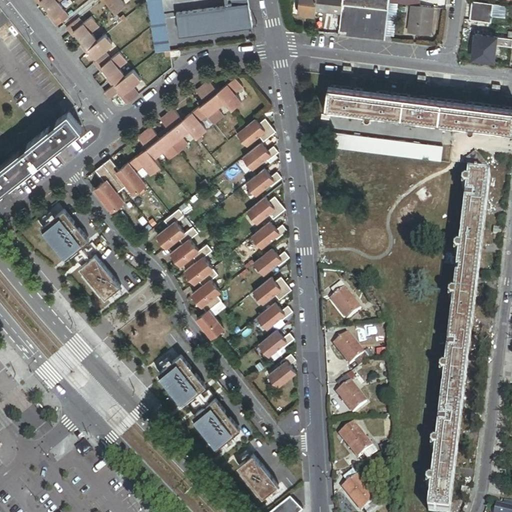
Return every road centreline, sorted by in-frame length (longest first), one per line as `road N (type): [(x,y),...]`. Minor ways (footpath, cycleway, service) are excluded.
road 1 (residential): [(278,50),(304,252),(313,441)]
road 2 (residential): [(65,175),(124,246),(163,276),(183,318),(283,440),(313,441)]
road 3 (residential): [(474,511),(511,235)]
road 4 (residential): [(278,50),(204,60),(116,128)]
road 5 (secondary): [(233,511),(113,387)]
road 6 (secondary): [(113,387),(0,258)]
road 7 (residential): [(447,71),(278,50)]
road 8 (residential): [(116,128),(14,0)]
road 9 (secondary): [(86,410),(181,511)]
road 10 (secondary): [(0,313),(86,410)]
